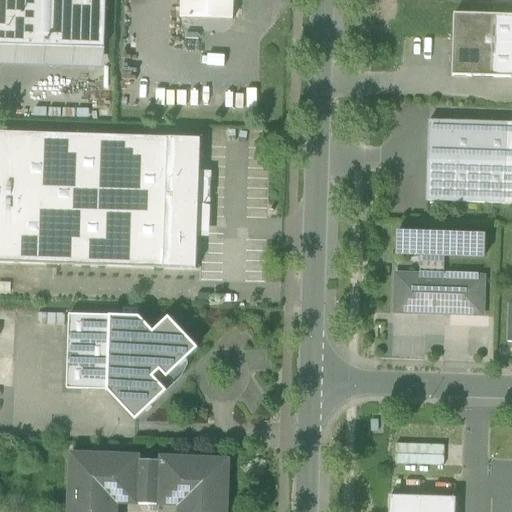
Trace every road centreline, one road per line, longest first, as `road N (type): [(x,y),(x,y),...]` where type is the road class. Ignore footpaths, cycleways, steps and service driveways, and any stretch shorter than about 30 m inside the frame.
road 1 (residential): [(322,0),(311,382)]
road 2 (unclassified): [(311,382),(511,387)]
road 3 (residential): [(311,382),(307,511)]
